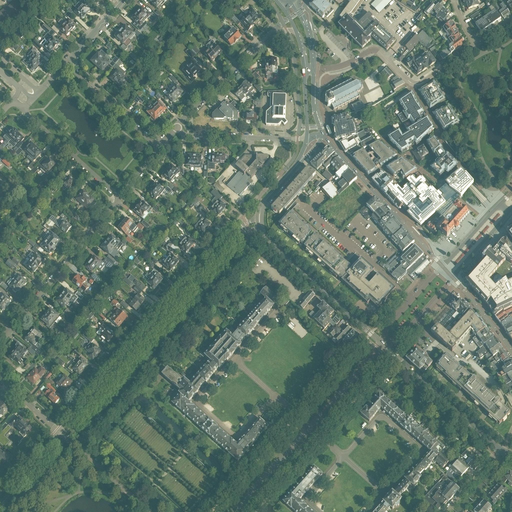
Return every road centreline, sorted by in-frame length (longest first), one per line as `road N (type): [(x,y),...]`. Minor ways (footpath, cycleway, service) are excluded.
road 1 (tertiary): [(61,433),(234,232)]
road 2 (residential): [(0,342),(120,196)]
road 3 (secondary): [(260,229),(382,343)]
road 4 (residential): [(234,359),(198,400),(232,434),(275,395)]
road 5 (residential): [(385,493),(418,456),(417,446),(381,417),(343,456)]
road 6 (secondary): [(382,343),(500,449)]
road 7 (residential): [(176,126),(259,45),(278,31),(296,32)]
road 8 (residential): [(306,139),(189,135),(176,126)]
road 9 (residential): [(22,110),(120,196)]
road 10 (residential): [(160,148),(66,63)]
